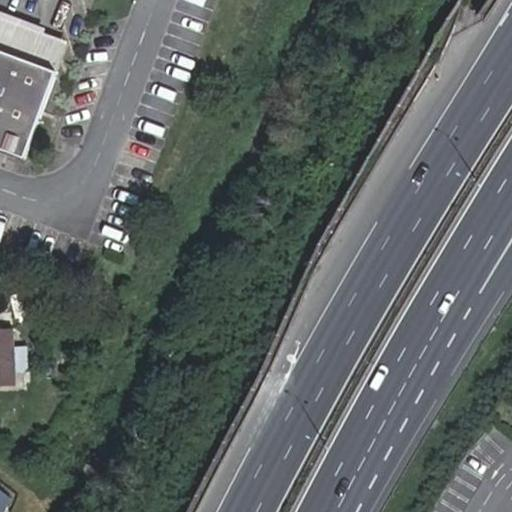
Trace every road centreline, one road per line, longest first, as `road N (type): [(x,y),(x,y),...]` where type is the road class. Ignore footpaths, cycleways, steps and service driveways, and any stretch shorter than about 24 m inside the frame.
road 1 (motorway): [(511,55),(246,511)]
road 2 (motorway): [(325,511),(511,187)]
road 3 (motorway): [(362,511),(511,265)]
